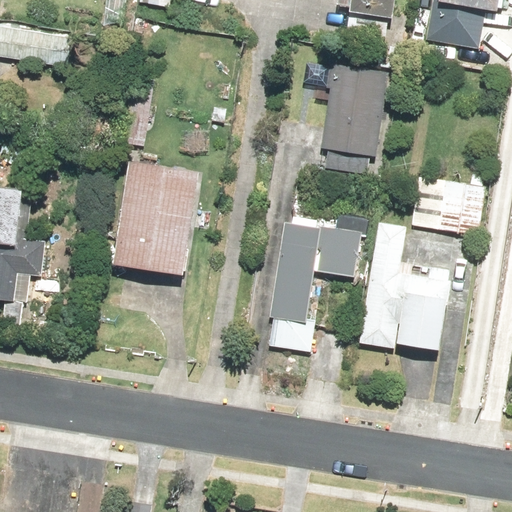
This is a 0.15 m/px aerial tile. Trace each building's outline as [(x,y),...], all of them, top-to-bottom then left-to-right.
[(353,11),(350,32),(389,38),(390,29),(401,31),(405,0),(346,0),(345,10),(353,11)] [(435,0),(431,43),(483,50),(488,11),(508,14),(509,0),(435,0)] [(72,35),(0,25),(0,58),(68,67),(72,35)] [(331,156),(329,172),(372,175),(374,161),(387,162),(395,72),(336,66),(327,156),(331,156)] [(208,176),(137,165),(121,267),(192,278),(208,176)] [(421,179),(416,229),(485,234),(488,184),(421,179)] [(0,303),(8,304),(5,325),(24,328),(27,305),(32,305),(35,278),(47,279),(51,243),(30,240),(36,193),(0,188),(0,303)] [(297,225),(289,224),(274,319),(278,319),(274,347),(316,354),(321,323),(313,321),(320,274),(360,280),(366,239),(371,239),(374,221),(342,216),(340,232),(321,229),(322,222),(298,219),(297,225)] [(412,228),(384,224),(364,345),(400,351),(401,346),(446,354),(457,284),(452,283),(454,271),(436,269),(434,280),(404,276),(412,228)] [(96,511),(100,483),(81,481),(76,511),(96,511)] [(156,511),(159,501),(133,497),(131,511),(156,511)]
